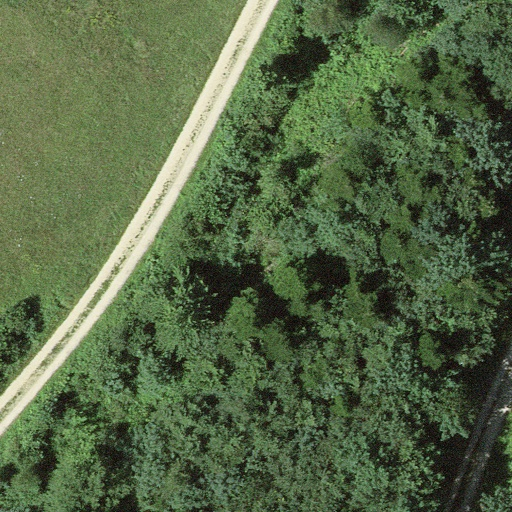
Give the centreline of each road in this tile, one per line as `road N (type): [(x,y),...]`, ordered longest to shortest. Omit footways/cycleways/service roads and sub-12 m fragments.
road 1 (track): [(0,414),(131,245),(263,0)]
road 2 (track): [(452,511),(511,355)]
